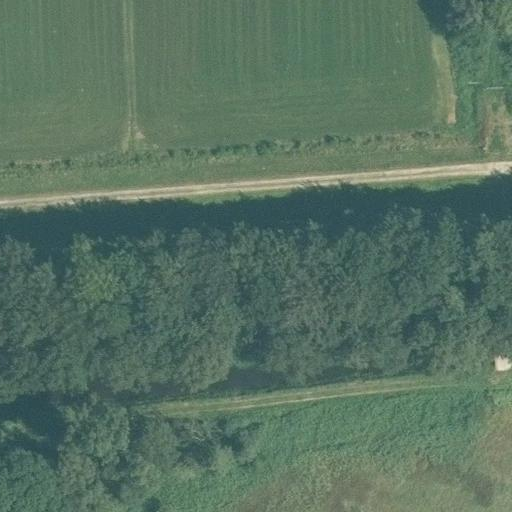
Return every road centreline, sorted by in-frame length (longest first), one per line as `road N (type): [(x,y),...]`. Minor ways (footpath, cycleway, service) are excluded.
road 1 (track): [(0,313),(511,271)]
road 2 (track): [(495,0),(494,272)]
